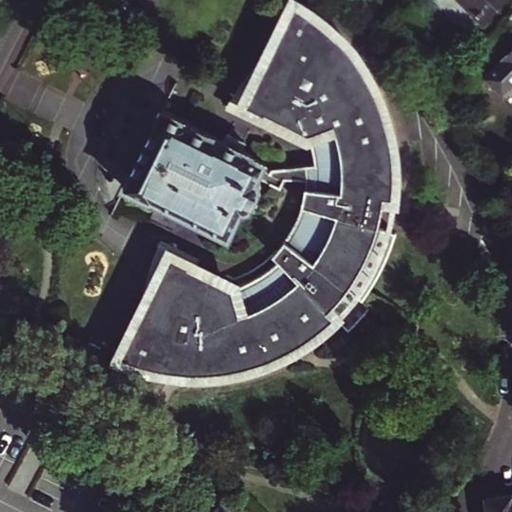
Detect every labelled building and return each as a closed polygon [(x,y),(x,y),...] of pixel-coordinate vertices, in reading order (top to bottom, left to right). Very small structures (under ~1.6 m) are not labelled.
[(294,0),(261,61),(226,109),(313,151),(405,155),(389,104),(365,56),(336,25),(298,0),(294,0)] [(459,0),(484,24),(507,0),(459,0)] [(511,52),(475,90),(492,106),(509,89),(511,92),(511,52)] [(160,112),(125,191),(234,244),(264,181),(272,164),(160,112)] [(244,286),(162,243),(158,255),(144,295),(113,365),(171,384),(250,380),(300,360),(344,325),(391,254),(405,155),(313,151),(310,170),(307,181),(301,221),(279,255),(299,286),(250,318),(244,286)] [(307,181),(310,170),(272,164),(264,181),(281,190),(288,181),(307,181)] [(490,511),(511,511),(511,492),(488,496),(490,511)] [(233,511),(224,501),(211,511),(233,511)]
